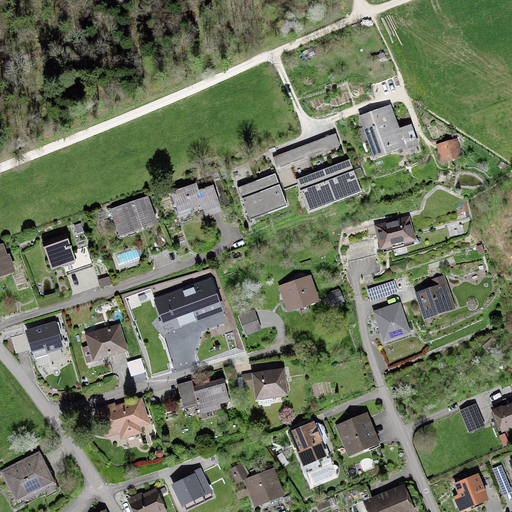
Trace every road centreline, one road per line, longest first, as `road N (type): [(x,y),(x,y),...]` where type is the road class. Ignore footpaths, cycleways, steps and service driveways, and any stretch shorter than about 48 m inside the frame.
road 1 (residential): [(404,92),(307,127),(273,52),(0,166)]
road 2 (residential): [(52,418),(246,356)]
road 3 (residential): [(0,326),(181,267)]
road 4 (residential): [(384,391),(434,511)]
